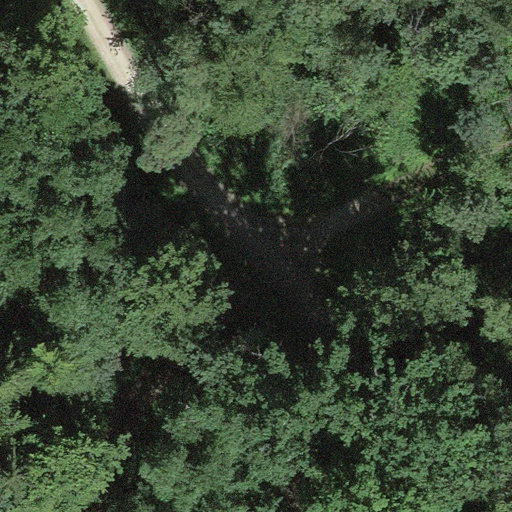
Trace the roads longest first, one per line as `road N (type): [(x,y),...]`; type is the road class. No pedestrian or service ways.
road 1 (track): [(76,0),(103,50),(276,254),(418,511)]
road 2 (track): [(102,511),(114,472),(195,339),(276,254),(511,128)]
